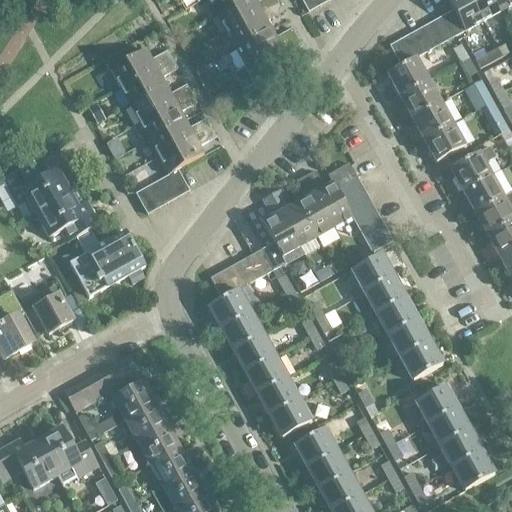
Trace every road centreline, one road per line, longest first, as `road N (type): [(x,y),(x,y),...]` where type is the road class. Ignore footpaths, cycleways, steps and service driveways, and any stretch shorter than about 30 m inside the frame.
road 1 (residential): [(487,329),(431,225),(396,203),(330,70)]
road 2 (residential): [(170,308),(180,258),(330,70)]
road 3 (residential): [(283,511),(174,333),(170,308)]
road 4 (residential): [(0,405),(170,308)]
